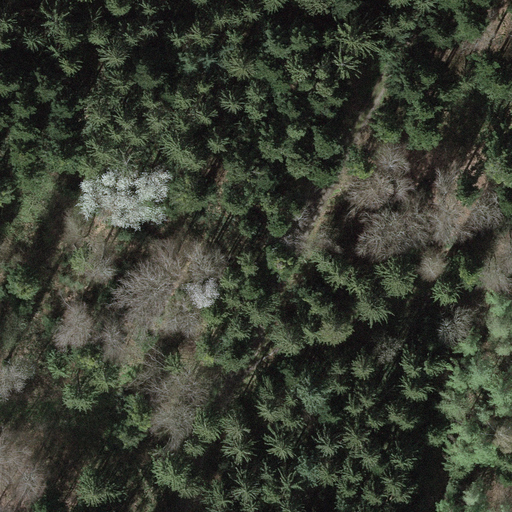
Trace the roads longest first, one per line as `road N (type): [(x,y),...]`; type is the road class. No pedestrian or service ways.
road 1 (track): [(428,0),(235,358),(182,511)]
road 2 (track): [(511,260),(235,358)]
